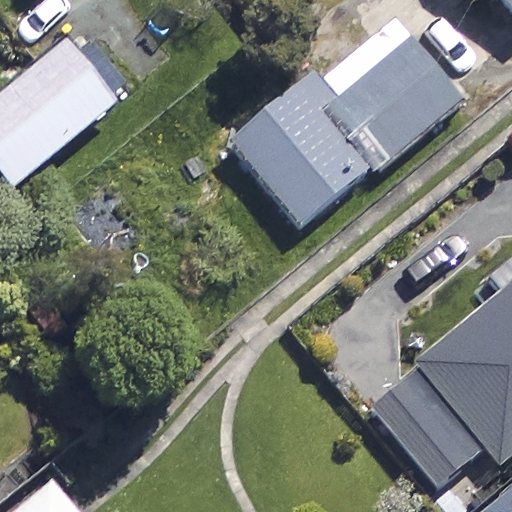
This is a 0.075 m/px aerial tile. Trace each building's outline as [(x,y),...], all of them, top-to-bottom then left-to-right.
[(511,0),(480,0),(488,8),(497,0),(498,0),(511,15),(511,0)] [(468,113),(403,28),(240,153),(306,238),(468,113)] [(125,115),(74,53),(0,113),(0,172),(22,199),(125,115)] [(508,308),(376,422),(444,501),(493,458),(506,473),(511,468),(511,267),(490,287),(508,308)] [(74,511),(58,491),(30,511),(74,511)]
